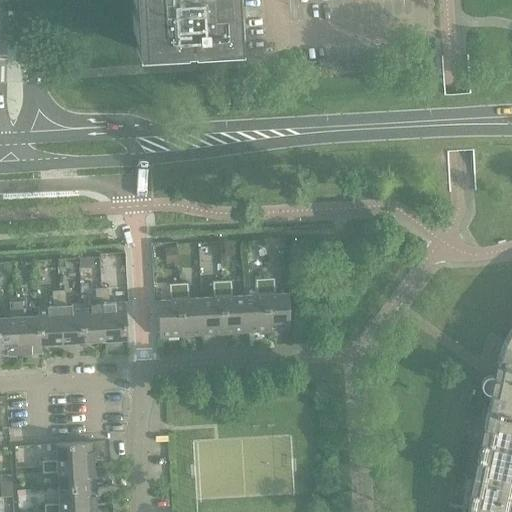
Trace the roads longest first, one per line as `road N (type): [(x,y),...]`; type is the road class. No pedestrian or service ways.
road 1 (secondary): [(140,144),(460,122)]
road 2 (residential): [(144,378),(135,207),(141,182)]
road 3 (residential): [(28,150),(35,91),(16,0)]
road 4 (residential): [(0,386),(144,378)]
road 5 (residential): [(141,511),(136,434),(144,378)]
road 6 (secondary): [(28,150),(52,164),(118,160),(140,144)]
